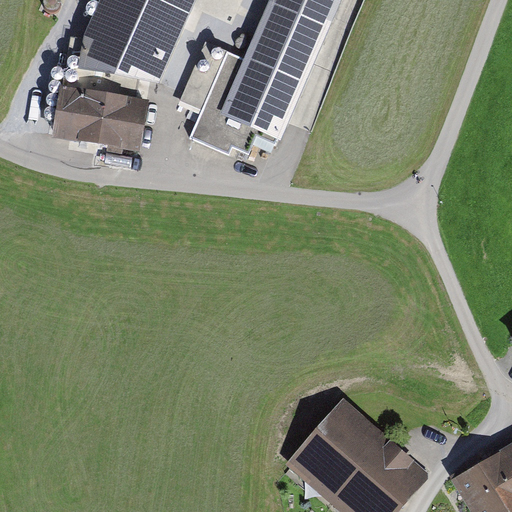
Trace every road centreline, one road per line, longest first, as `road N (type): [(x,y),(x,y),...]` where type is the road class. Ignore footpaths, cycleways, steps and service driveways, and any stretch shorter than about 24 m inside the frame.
road 1 (residential): [(0,148),(90,176),(407,200),(444,150),(499,0)]
road 2 (track): [(407,200),(506,405),(454,456),(418,511)]
